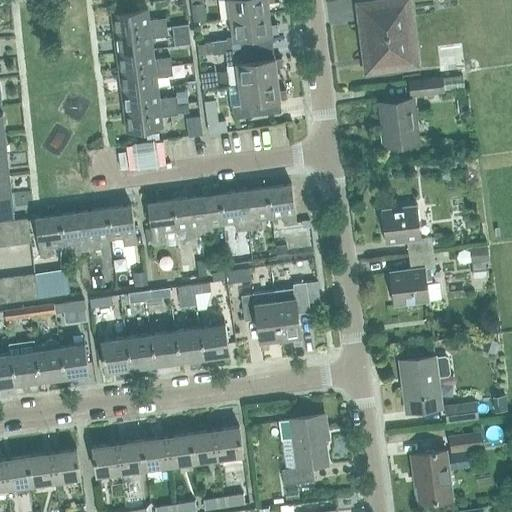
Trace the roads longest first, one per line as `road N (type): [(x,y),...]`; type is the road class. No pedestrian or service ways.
road 1 (residential): [(362,369),(0,417)]
road 2 (residential): [(89,184),(329,152)]
road 3 (residential): [(362,369),(329,152)]
road 4 (residential): [(329,152),(311,0)]
road 5 (residential): [(380,511),(362,369)]
